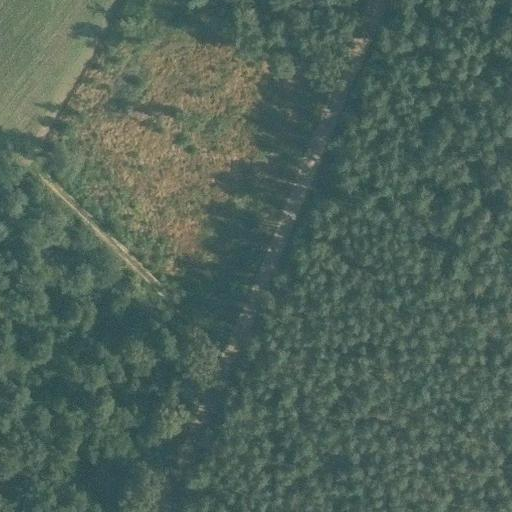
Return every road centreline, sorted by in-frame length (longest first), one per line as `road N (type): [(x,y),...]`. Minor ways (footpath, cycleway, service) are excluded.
road 1 (track): [(157,511),(379,0)]
road 2 (track): [(220,355),(49,183)]
